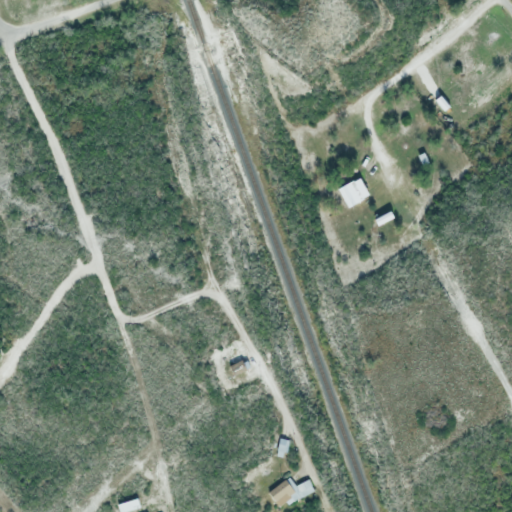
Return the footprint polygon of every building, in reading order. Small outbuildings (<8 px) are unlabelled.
[(358,177),(368,194),(346,207),(336,190),(358,177)] [(374,219),(389,211),(392,217),(377,225),(374,219)] [(227,366),(240,360),(245,370),(232,376),(227,366)] [(277,506),(268,495),(287,478),(297,489),(277,506)] [(297,486),(309,480),(314,490),(302,496),(297,486)]
